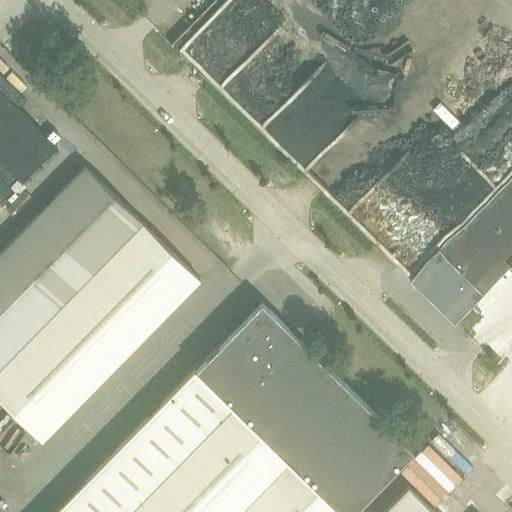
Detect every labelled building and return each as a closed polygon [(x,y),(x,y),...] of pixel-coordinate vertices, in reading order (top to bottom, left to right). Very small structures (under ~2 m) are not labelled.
[(0,398),(43,440),(200,279),(143,223),(85,166),(0,252),(0,398)] [(511,174),(410,279),(453,322),(509,265),(511,267),(511,174)] [(353,511),(414,451),(381,418),(262,301),(56,511),(353,511)] [(468,308),(458,318),(465,325),(475,315),(468,308)] [(435,511),(408,486),(382,511),(435,511)]
